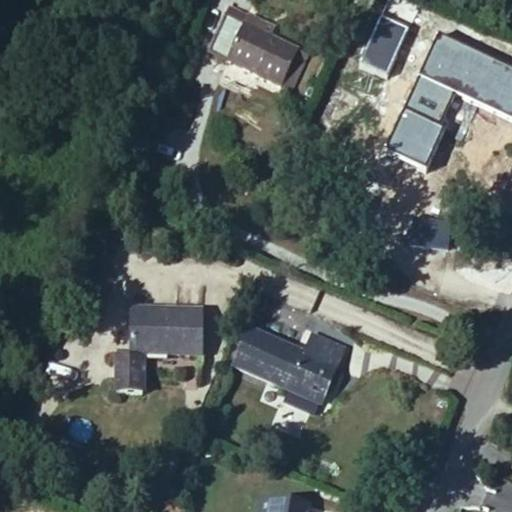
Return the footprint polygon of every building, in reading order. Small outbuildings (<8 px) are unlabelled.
[(282,74),(301,33),(244,5),(224,46),(282,74)] [(511,107),(511,67),(432,29),(398,101),(419,110),(437,72),(511,107)] [(342,142),(362,97),(338,86),(318,131),(342,142)] [(431,253),(444,227),(420,215),(407,242),(431,253)] [(195,348),(196,305),(125,302),(123,347),(195,348)] [(303,369),(321,374),(335,328),(301,316),(295,337),(239,319),(226,359),(299,383),(303,369)] [(115,392),(145,393),(147,356),(117,355),(115,392)] [(316,388),(321,374),(303,369),(299,383),(316,388)] [(306,511),(306,510),(260,499),(256,511),(306,511)]
